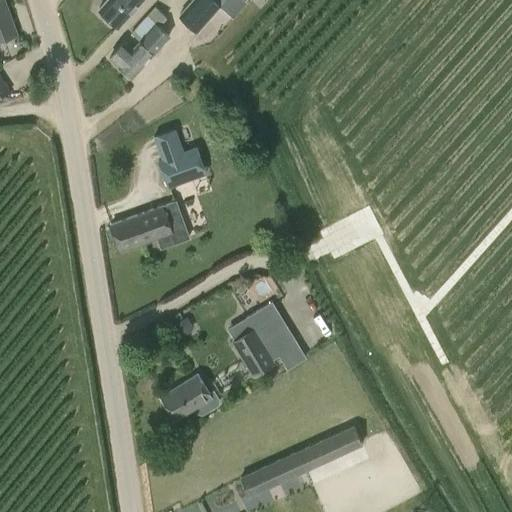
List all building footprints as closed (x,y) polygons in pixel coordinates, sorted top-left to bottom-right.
[(0,0),(0,37),(15,33),(3,0),(0,0)] [(104,0),(98,8),(118,26),(141,0),(104,0)] [(221,0),(191,0),(179,14),(196,29),(218,5),(221,0)] [(166,17),(154,6),(130,33),(139,41),(131,50),(122,41),(108,56),(131,76),(168,35),(157,26),(166,17)] [(0,74),(0,96),(10,90),(0,74)] [(161,157),(157,159),(168,187),(207,172),(196,144),(183,149),(174,127),(153,135),(161,157)] [(174,199),(172,200),(172,201),(110,223),(120,251),(156,237),(160,248),(189,237),(174,199)] [(273,361),(272,359),(297,343),(271,300),(244,317),(225,329),(231,340),(229,341),(249,374),(273,361)] [(178,339),(196,325),(183,310),(166,323),(178,339)] [(218,399),(212,389),(208,392),(196,373),(159,397),(174,420),(192,409),(194,413),(200,415),(216,404),(218,399)] [(255,470),(263,488),(345,451),(337,433),(255,470)]
